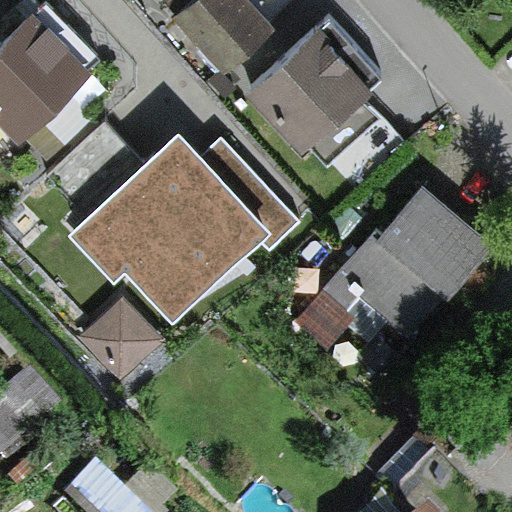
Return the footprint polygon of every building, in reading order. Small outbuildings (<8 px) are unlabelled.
[(274,25),(251,0),(198,0),(174,22),(220,74),(274,25)] [(104,65),(49,5),(0,50),(0,125),(17,144),(104,65)] [(382,78),(329,20),(248,95),(303,155),(314,146),(351,186),(400,141),(366,104),(376,95),(370,89),(382,78)] [(87,219),(147,164),(107,121),(45,177),(87,219)] [(203,160),(179,134),(147,164),(87,219),(68,236),(113,284),(124,274),(169,324),(254,246),(266,260),(299,229),(221,144),(203,160)] [(495,235),(421,172),(319,292),(374,338),(392,316),(412,333),(495,235)] [(127,299),(82,342),(121,382),(166,340),(127,299)] [(31,369),(0,395),(0,461),(64,406),(31,369)] [(444,511),(431,499),(417,511),(444,511)]
